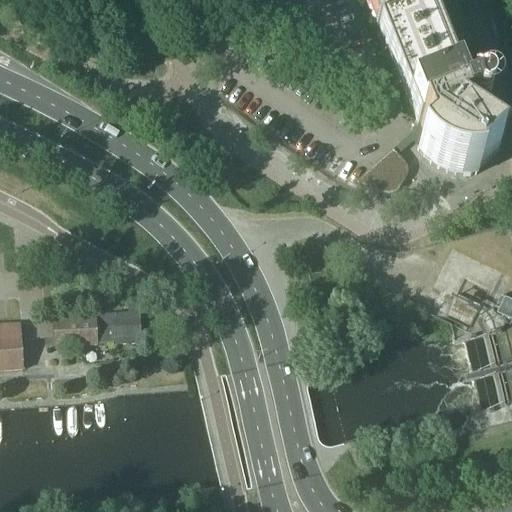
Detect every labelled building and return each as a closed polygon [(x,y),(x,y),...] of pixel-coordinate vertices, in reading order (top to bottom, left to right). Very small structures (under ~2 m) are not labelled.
[(372,0),(382,25),(424,8),(421,0),(372,0)] [(382,25),(379,27),(417,124),(419,127),(420,126),(426,143),(417,151),(419,154),(422,157),(425,160),(428,163),(431,166),(435,168),(438,170),(442,172),(446,174),(450,175),(454,176),(458,177),(462,177),(466,178),(470,177),(485,164),(499,152),(486,143),(490,138),(468,124),(472,118),(474,118),(476,119),(477,119),(479,119),(481,118),(482,118),(484,117),(485,115),(486,114),(486,112),(487,111),(487,109),(487,107),(486,106),(485,104),(484,103),(483,102),(481,101),(480,101),(478,100),(476,100),(475,101),(473,101),(472,102),(470,104),(470,105),(464,107),(424,8),(382,25)] [(405,166),(397,157),(362,190),(385,197),(386,197),(388,197),(390,197),(392,197),(393,196),(395,195),(396,194),(397,193),(398,191),(405,180),(406,178),(407,176),(407,174),(407,173),(407,171),(406,169),(406,167),(405,166)] [(309,261),(312,275),(327,271),(324,258),(309,261)] [(511,315),(511,304),(510,304),(511,303),(500,298),(492,315),(502,320),(503,319),(508,322),(511,315)] [(52,323),(36,324),(36,342),(44,341),(44,349),(53,349),(53,352),(60,351),(78,350),(78,348),(80,348),(97,347),(97,345),(112,344),(113,347),(141,346),(139,308),(127,308),(127,315),(95,317),(95,320),(52,322),(52,323)] [(0,373),(23,372),(20,326),(0,327),(0,373)]
